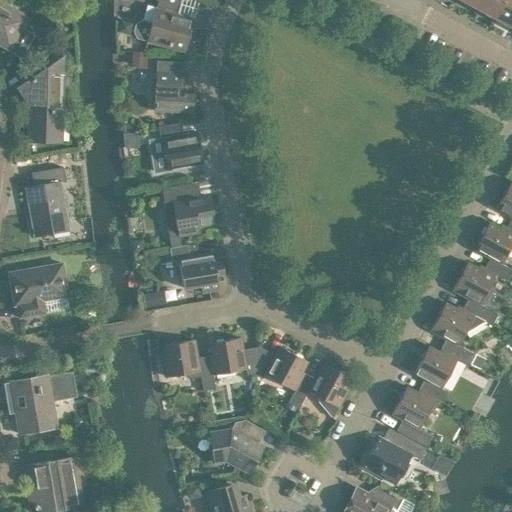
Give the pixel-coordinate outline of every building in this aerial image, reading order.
[(0,0),(0,43),(10,49),(21,56),(20,57),(21,58),(35,35),(24,29),(31,17),(13,7),(12,8),(1,2),(1,0),(0,0)] [(194,19),(173,13),(175,7),(178,0),(157,0),(160,1),(156,8),(153,20),(147,19),(145,19),(143,19),(141,19),(139,20),(137,22),(136,23),(135,25),(134,27),(134,29),(134,31),(134,33),(135,35),(136,37),(138,38),(185,51),(194,19)] [(496,17),(505,0),(480,0),(477,7),(496,17)] [(511,26),(511,0),(505,0),(496,17),(511,26)] [(146,54),(134,53),(133,65),(145,65),(146,54)] [(12,89),(28,112),(28,140),(62,141),(64,56),(12,89)] [(154,109),(193,112),(194,92),(180,91),(181,83),(182,83),(184,82),(185,81),(185,80),(186,79),(187,62),(157,60),(154,109)] [(160,126),(168,169),(172,168),(172,171),(181,169),(180,167),(202,163),(197,131),(182,134),(179,122),(160,126)] [(139,147),(138,132),(124,133),(125,148),(139,147)] [(63,166),(31,171),(33,185),(25,186),(34,236),(70,230),(61,181),(66,180),(63,166)] [(511,217),(506,227),(511,230),(511,181),(496,208),(511,217)] [(191,182),(162,188),(165,200),(163,201),(167,223),(176,221),(178,235),(200,232),(199,226),(215,223),(211,197),(201,198),(200,195),(194,196),(191,182)] [(490,257),(484,268),(496,274),(507,280),(511,270),(511,268),(502,264),(511,245),(511,230),(506,227),(501,224),(500,227),(489,221),(474,249),(490,257)] [(141,240),(131,242),(133,251),(142,250),(141,240)] [(216,273),(224,272),(221,255),(210,257),(209,253),(190,256),(187,244),(170,248),(172,261),(179,260),(184,288),(201,285),(202,292),(219,289),(216,273)] [(480,304),(496,274),(484,268),(479,265),(478,267),(467,261),(452,289),(468,298),(462,308),(475,314),(474,315),(486,321),(492,324),(498,314),(480,304)] [(15,304),(17,304),(19,317),(45,312),(43,299),(68,295),(62,262),(8,272),(15,304)] [(166,304),(164,291),(144,295),(146,308),(166,304)] [(445,302),(430,330),(446,338),(441,349),(458,358),(470,364),(475,354),(469,350),(458,345),(463,336),(486,321),(474,315),(475,314),(462,308),(457,305),(456,308),(445,302)] [(212,373),(239,368),(246,367),(247,374),(255,373),(260,346),(243,349),(241,337),(210,343),(212,354),(210,354),(212,373)] [(215,386),(212,373),(210,354),(198,356),(194,338),(163,343),(165,355),(162,355),(166,375),(187,371),(188,375),(192,378),(200,376),(203,388),(215,386)] [(156,339),(148,340),(150,354),(153,353),(153,348),(158,347),(156,339)] [(442,388),(458,358),(441,349),(439,351),(429,345),(414,373),(424,379),(419,389),(436,398),(441,401),(447,391),(442,388)] [(255,373),(263,378),(265,374),(295,390),(304,372),(302,372),(308,361),(280,346),(275,355),(260,346),(255,373)] [(85,372),(98,370),(96,357),(83,359),(85,372)] [(309,390),(316,394),(333,416),(338,407),(348,390),(345,388),(351,378),(323,362),(315,378),(304,372),(295,390),(288,402),(299,408),(309,390)] [(3,382),(9,413),(14,412),(18,433),(58,425),(54,400),(77,396),(72,370),(3,382)] [(420,428),(436,398),(419,389),(417,391),(407,386),(392,413),(402,419),(397,430),(426,446),(432,435),(420,428)] [(226,460),(239,467),(249,472),(264,446),(258,443),(265,430),(245,420),(235,421),(231,428),(209,431),(215,462),(226,460)] [(363,466),(395,483),(411,454),(420,459),(426,448),(398,432),(392,443),(380,436),(363,466)] [(448,473),(454,461),(442,454),(435,466),(448,473)] [(28,500),(35,504),(34,505),(35,508),(37,508),(37,511),(46,511),(83,506),(74,455),(22,464),(28,500)] [(212,511),(252,511),(247,494),(235,498),(231,484),(206,491),(212,511)] [(387,511),(388,511),(409,511),(413,505),(378,486),(372,496),(357,488),(343,511),(387,511)]
